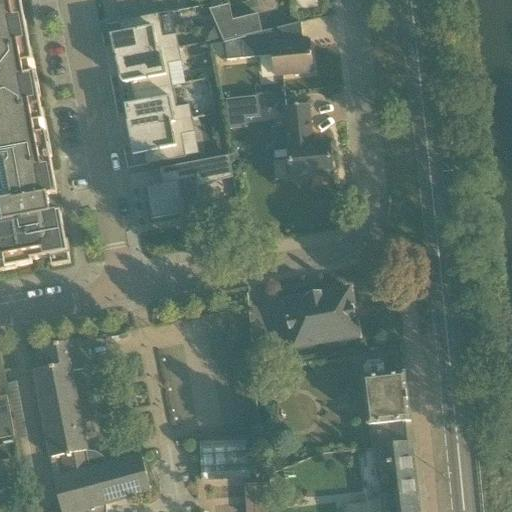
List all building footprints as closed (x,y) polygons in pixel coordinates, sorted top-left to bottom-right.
[(0,0),(0,259),(4,259),(6,270),(32,265),(32,261),(69,255),(61,213),(51,215),(48,197),(58,196),(48,146),(38,148),(36,136),(33,125),(44,123),(37,87),(27,89),(22,65),(33,63),(29,43),(18,45),(16,34),(27,32),(20,0),(14,0),(10,1),(9,0),(0,0)] [(223,42),(241,38),(262,33),(258,15),(233,21),(229,7),(210,13),(223,42)] [(121,34),(114,36),(110,36),(115,61),(126,59),(179,49),(176,35),(163,38),(159,15),(119,23),(121,34)] [(241,38),(241,39),(243,60),(273,57),(275,78),(313,74),(309,42),(303,42),(301,23),(262,33),(241,38)] [(179,49),(126,59),(115,61),(115,62),(119,61),(121,72),(118,73),(120,80),(122,83),(126,84),(131,84),(133,94),(172,87),(168,65),(181,62),(179,49)] [(135,105),(131,106),(125,107),(127,118),(126,118),(128,131),(140,129),(192,119),(190,106),(176,108),(172,87),(133,94),(135,105)] [(242,102),(229,104),(230,116),(243,115),(245,115),(244,102),(242,102)] [(308,106),(286,108),(288,128),(291,161),(275,163),(273,163),(276,181),(292,179),(292,183),(312,180),(312,177),(333,175),(329,144),(313,146),(308,106)] [(192,119),(140,129),(128,131),(133,156),(144,154),(146,166),(186,158),(181,136),(195,133),(192,119)] [(469,154),(460,150),(456,150),(458,170),(462,170),(470,164),(469,154)] [(233,178),(229,157),(160,170),(163,186),(146,189),(147,194),(150,194),(151,202),(144,203),(148,227),(190,219),(185,192),(233,178)] [(293,348),(338,340),(358,336),(349,290),(285,302),(293,348)] [(107,511),(107,505),(152,493),(142,457),(90,471),(71,373),(83,371),(77,341),(35,349),(40,371),(35,371),(52,459),(62,457),(66,477),(54,481),(61,511),(107,511)] [(367,364),(363,368),(364,379),(368,427),(370,426),(372,449),(380,448),(407,445),(405,423),(410,422),(405,375),(385,378),(384,365),(380,362),(367,364)] [(0,440),(15,438),(7,397),(0,398),(0,440)] [(202,482),(251,479),(248,440),(200,443),(202,482)] [(417,511),(410,445),(407,445),(380,448),(385,502),(369,504),(369,511),(417,511)] [(13,484),(23,482),(20,466),(10,468),(13,484)] [(268,511),(267,487),(245,489),(246,511),(268,511)]
